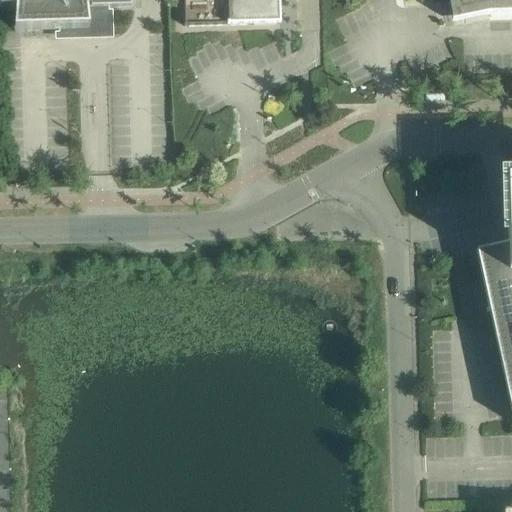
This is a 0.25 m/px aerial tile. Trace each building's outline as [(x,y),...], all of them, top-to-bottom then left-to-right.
[(0,0),(0,11),(16,11),(14,33),(59,32),(59,34),(59,36),(109,34),(108,11),(108,8),(131,8),(130,0),(0,0)] [(182,0),(183,28),(280,25),(279,0),(182,0)] [(511,0),(447,0),(451,22),(478,16),(511,14),(511,0)] [(511,69),(511,61),(470,60),(470,69),(511,69)] [(476,252),(511,417),(511,182),(506,182),(507,245),(476,252)]
